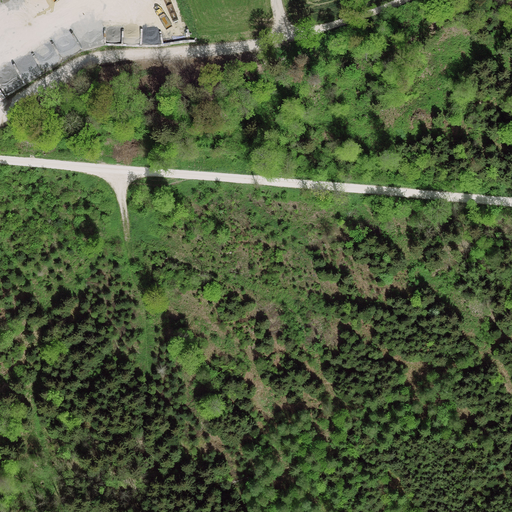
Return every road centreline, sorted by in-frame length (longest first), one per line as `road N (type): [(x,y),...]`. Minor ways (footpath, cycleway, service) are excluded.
road 1 (track): [(0,159),(511,200)]
road 2 (track): [(0,113),(86,61),(239,47),(277,34)]
road 3 (track): [(277,34),(400,0)]
